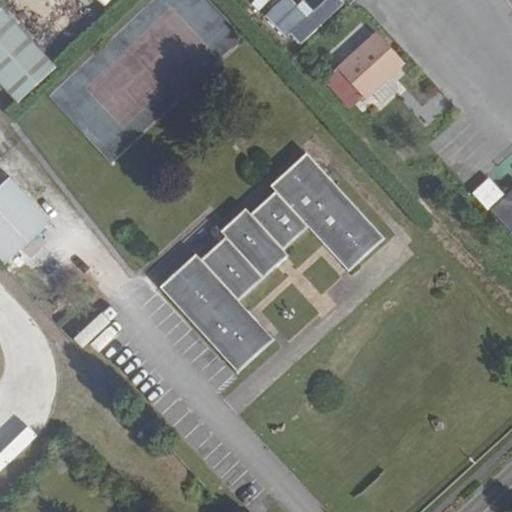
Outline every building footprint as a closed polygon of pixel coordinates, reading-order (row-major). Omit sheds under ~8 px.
[(20,0),(7,0),(0,7),(0,69),(24,95),(69,53),(20,0)] [(297,47),(344,5),(339,0),(323,0),(308,14),(295,0),(280,0),(266,13),(297,47)] [(376,33),(338,69),(366,99),(405,63),(376,33)] [(511,104),(502,112),(511,127),(511,104)] [(273,340),(237,300),(287,256),(282,250),(309,226),(349,270),(384,238),(306,155),(273,185),(277,190),(250,215),(246,210),(222,231),(226,237),(200,260),(195,255),(161,287),(238,371),(273,340)] [(0,180),(0,262),(45,220),(4,177),(0,180)] [(473,193),(511,234),(511,195),(507,200),(488,179),(473,193)]
